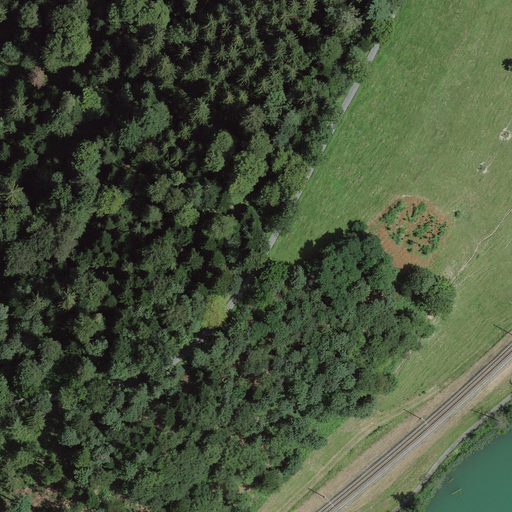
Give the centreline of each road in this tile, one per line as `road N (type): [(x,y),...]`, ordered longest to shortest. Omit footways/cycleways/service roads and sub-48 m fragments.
road 1 (track): [(401,0),(260,262),(226,310),(156,372),(122,386),(0,407)]
road 2 (track): [(207,0),(159,58),(59,140),(0,225)]
